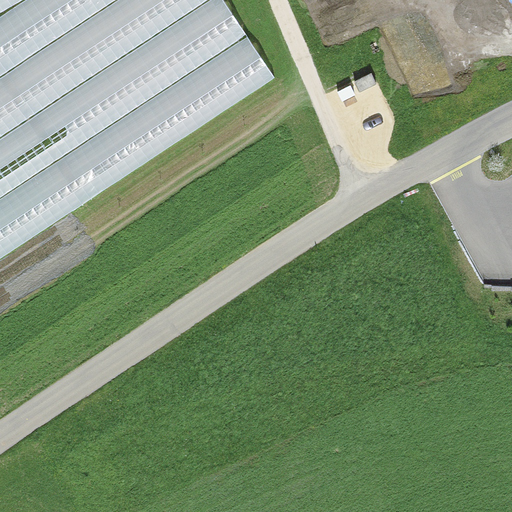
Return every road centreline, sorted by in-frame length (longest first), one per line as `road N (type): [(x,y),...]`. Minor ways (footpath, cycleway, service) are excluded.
road 1 (tertiary): [(511,118),(359,200),(0,437)]
road 2 (track): [(359,200),(277,0)]
